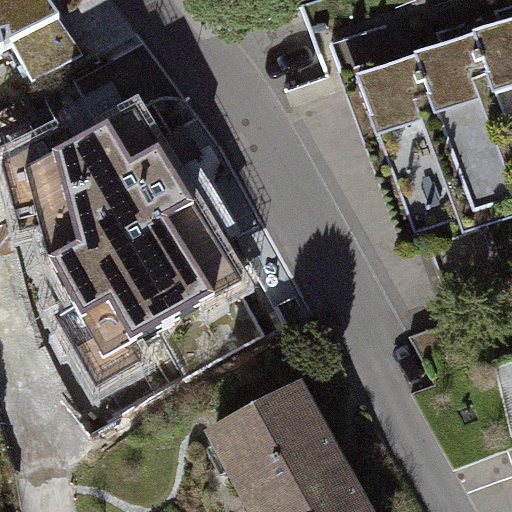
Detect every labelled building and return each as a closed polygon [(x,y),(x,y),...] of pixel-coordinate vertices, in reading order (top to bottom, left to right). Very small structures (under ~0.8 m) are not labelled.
[(0,0),(0,74),(78,39),(51,0),(0,0)] [(511,22),(356,80),(418,247),(511,212),(511,22)] [(123,100),(56,138),(94,205),(153,172),(156,160),(123,100)] [(68,254),(39,270),(86,355),(117,338),(108,321),(225,256),(178,171),(58,236),(68,254)] [(216,437),(213,438),(253,511),(363,511),(298,392),(216,437)]
